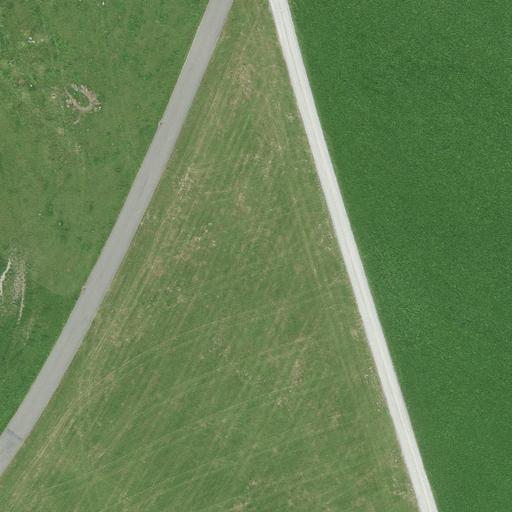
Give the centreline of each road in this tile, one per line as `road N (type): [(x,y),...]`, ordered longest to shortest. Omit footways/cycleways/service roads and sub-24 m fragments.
road 1 (track): [(285,0),(433,511)]
road 2 (unclassified): [(0,458),(103,292),(224,0)]
